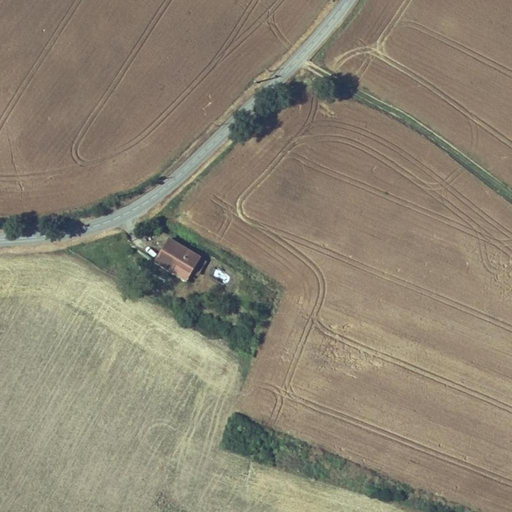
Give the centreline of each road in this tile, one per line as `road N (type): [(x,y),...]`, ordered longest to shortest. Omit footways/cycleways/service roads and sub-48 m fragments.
road 1 (tertiary): [(0,239),(81,230),(149,200),(267,90),(347,0)]
road 2 (track): [(511,193),(392,108),(297,59)]
